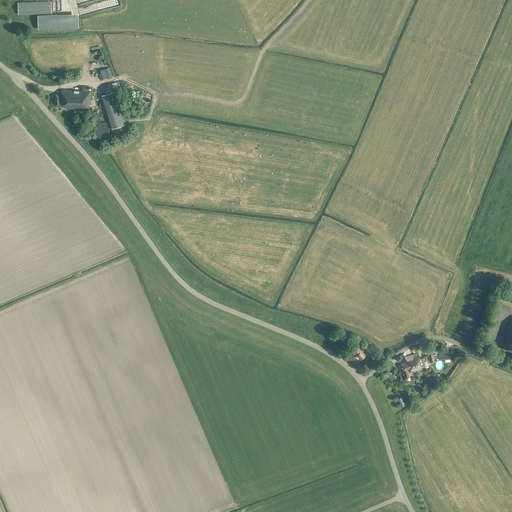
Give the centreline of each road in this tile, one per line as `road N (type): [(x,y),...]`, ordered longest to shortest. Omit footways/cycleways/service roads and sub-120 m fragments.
road 1 (tertiary): [(359,380),(325,351),(184,285),(80,149),(0,64)]
road 2 (unclassified): [(511,368),(434,337),(359,380)]
road 3 (tertiary): [(412,511),(359,380)]
